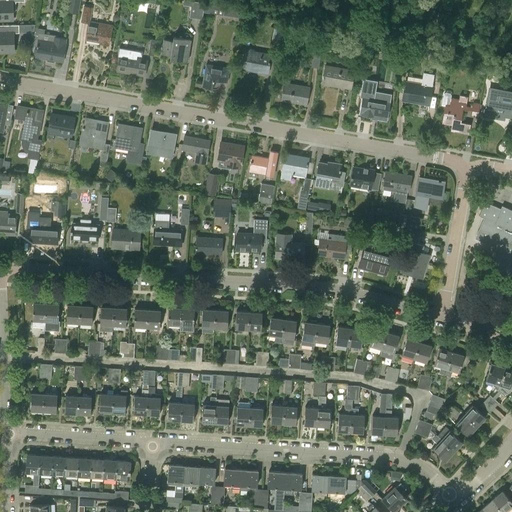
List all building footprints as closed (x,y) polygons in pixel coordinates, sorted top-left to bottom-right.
[(24,0),(0,0),(0,19),(12,19),(12,11),(15,11),(16,9),(15,1),(24,1),(24,0)] [(79,0),(69,0),(67,12),(77,14),(79,0)] [(189,17),(202,19),(204,3),(185,0),(183,0),(183,5),(191,6),(189,17)] [(224,6),(205,3),(204,12),(243,18),(245,9),(224,6)] [(91,8),(83,6),(81,22),(88,23),(86,39),(99,41),(99,43),(108,45),(112,25),(89,22),(91,8)] [(286,17),(279,15),(277,29),(284,30),(286,17)] [(18,31),(18,23),(2,24),(2,25),(2,29),(1,31),(0,30),(0,51),(14,50),(13,31),(18,31)] [(35,28),(31,44),(37,45),(35,56),(62,61),(65,44),(64,43),(64,39),(54,37),(55,36),(49,34),(48,41),(41,40),(43,29),(35,28)] [(190,40),(173,37),(172,41),(163,39),(161,53),(175,56),(174,60),(186,61),(190,40)] [(156,40),(150,39),(148,55),(154,56),(156,40)] [(411,47),(406,46),(403,61),(414,63),(416,51),(411,50),(411,47)] [(119,57),(117,71),(144,76),(147,61),(137,59),(137,56),(141,57),(142,52),(119,47),(117,57),(119,57)] [(253,50),(244,49),(241,69),(267,74),(271,55),(252,52),(253,50)] [(321,54),(314,53),(311,67),(319,69),(321,54)] [(229,69),(205,65),(202,87),(212,89),(215,89),(216,89),(218,88),(219,86),(220,81),(227,83),(229,69)] [(354,71),(325,66),(322,83),(351,88),(354,71)] [(423,73),(421,85),(406,83),(403,100),(429,105),(431,87),(432,87),(434,75),(423,73)] [(362,98),(359,115),(378,118),(378,119),(387,121),(390,103),(392,94),(376,91),(377,81),(363,78),(360,97),(362,98)] [(309,87),(284,83),(281,101),(306,105),(309,87)] [(511,91),(498,89),(498,91),(490,90),(487,108),(496,109),(495,111),(504,112),(503,115),(511,116),(511,113),(511,91)] [(467,102),(451,99),(449,106),(445,105),(442,123),(452,125),(451,131),(469,134),(470,124),(461,123),(463,110),(465,110),(467,102)] [(13,105),(0,102),(0,131),(3,132),(4,124),(10,125),(13,105)] [(480,104),(473,103),(471,115),(478,116),(480,104)] [(37,159),(41,143),(40,143),(41,141),(36,140),(37,134),(38,134),(42,110),(17,105),(15,116),(25,118),(23,132),(20,131),(19,139),(22,139),(21,143),(22,146),(24,148),(26,151),(28,152),(27,157),(37,159)] [(74,125),(67,124),(68,116),(51,113),(47,133),(72,138),(74,125)] [(103,146),(101,154),(100,161),(107,162),(109,145),(103,144),(107,123),(85,119),(81,143),(92,146),(92,144),(103,146)] [(118,122),(114,146),(128,149),(125,162),(141,165),(144,143),(140,142),(143,127),(118,122)] [(176,134),(151,130),(147,152),(172,156),(176,134)] [(209,140),(184,135),(181,149),(196,152),(194,162),(205,164),(209,140)] [(219,142),(216,156),(218,156),(217,167),(230,169),(229,171),(237,172),(238,167),(239,167),(243,146),(219,142)] [(277,152),(270,151),(268,158),(252,156),(249,171),(266,174),(265,175),(273,176),(277,152)] [(308,158),(285,154),(280,178),(290,180),(291,173),(305,176),(308,158)] [(331,164),(319,162),(315,186),(328,188),(329,181),(337,182),(336,185),(342,186),(344,172),(339,171),(341,164),(332,162),(331,164)] [(371,189),(378,190),(381,173),(374,172),(374,170),(368,169),(368,168),(367,168),(367,169),(364,168),(364,169),(353,167),(352,167),(353,167),(351,176),(350,178),(351,178),(350,186),(371,189)] [(218,174),(208,172),(204,193),(214,195),(218,174)] [(409,191),(411,176),(386,172),(383,187),(383,189),(395,191),(393,200),(405,202),(407,191),(409,191)] [(311,179),(305,177),(303,189),(301,189),(300,193),(302,193),(299,209),(305,210),(311,179)] [(444,182),(418,178),(416,193),(417,193),(414,207),(426,209),(428,196),(442,198),(444,182)] [(274,185),(261,183),(258,202),(271,204),(274,185)] [(24,194),(17,192),(16,212),(23,213),(24,194)] [(308,201),(307,209),(329,213),(330,204),(319,202),(318,203),(308,201)] [(231,204),(213,203),(212,216),(230,217),(231,204)] [(511,210),(501,206),(500,209),(484,203),(479,217),(484,219),(482,222),(477,233),(478,233),(475,239),(511,254),(511,255),(511,254),(511,210)] [(107,208),(106,219),(106,221),(114,222),(115,208),(107,208)] [(189,208),(181,208),(180,224),(188,224),(189,208)] [(27,212),(27,228),(29,228),(29,243),(57,244),(57,229),(49,228),(49,218),(37,218),(38,213),(27,212)] [(15,214),(6,214),(6,216),(0,215),(0,231),(5,232),(5,235),(14,235),(15,214)] [(406,228),(419,230),(421,218),(408,215),(406,228)] [(353,219),(345,218),(344,226),(358,228),(359,220),(353,219)] [(91,220),(80,219),(80,224),(72,223),(71,239),(97,240),(97,225),(90,225),(91,220)] [(255,219),(253,237),(241,236),(240,249),(263,251),(263,241),(266,242),(267,220),(255,219)] [(169,220),(155,220),(155,229),(153,229),(153,244),(180,246),(181,230),(168,230),(169,220)] [(419,230),(406,228),(404,236),(418,238),(420,230),(419,230)] [(139,230),(112,229),(111,247),(138,249),(139,230)] [(292,233),(275,232),(275,242),(276,242),(275,257),(302,259),(303,244),(291,243),(292,233)] [(346,235),(328,233),(327,240),(319,239),(317,255),(343,258),(344,248),(350,249),(352,237),(345,236),(346,235)] [(221,239),(195,237),(194,253),(220,254),(221,239)] [(423,246),(410,242),(401,271),(423,278),(429,255),(421,252),(423,246)] [(371,246),(365,244),(361,257),(367,259),(365,268),(385,274),(390,254),(370,248),(371,246)] [(44,327),(44,321),(45,303),(32,302),(31,326),(44,327)] [(45,303),(44,321),(57,322),(58,303),(45,303)] [(78,323),(79,304),(66,304),(65,323),(78,323)] [(79,304),(78,323),(91,324),(92,305),(79,304)] [(112,330),(112,325),(113,307),(100,306),(98,330),(112,330)] [(180,326),(181,307),(168,306),(167,325),(180,326)] [(113,307),(112,325),(124,326),(125,307),(113,307)] [(194,308),(181,307),(180,326),(179,330),(192,330),(194,308)] [(146,328),(147,309),(134,308),(133,327),(146,328)] [(213,328),(214,309),(202,308),(201,327),(213,328)] [(147,309),(146,328),(158,328),(159,309),(147,309)] [(214,309),(213,328),(226,328),(228,310),(214,309)] [(247,334),(248,311),(236,310),(235,329),(241,330),(241,334),(247,334)] [(248,311),(247,334),(248,334),(248,330),(260,331),(261,312),(248,311)] [(280,342),(283,319),(270,317),(268,335),(275,336),(274,341),(280,342)] [(296,320),(283,319),(280,342),(293,343),(293,338),(296,320)] [(315,341),(317,323),(317,321),(310,320),(310,322),(304,321),(302,339),(301,344),(314,346),(315,341)] [(330,325),(317,323),(315,341),(327,343),(330,325)] [(348,346),(351,328),(337,326),(335,344),(348,346)] [(363,329),(351,328),(348,346),(361,347),(363,329)] [(369,345),(382,349),(387,331),(375,328),(369,345)] [(392,357),(393,352),(394,353),(399,335),(387,331),(382,349),(381,349),(380,354),(392,357)] [(402,355),(414,359),(419,341),(407,338),(402,355)] [(432,345),(419,341),(414,359),(427,363),(432,345)] [(161,359),(178,360),(178,349),(168,349),(168,345),(162,345),(161,359)] [(445,374),(452,351),(439,347),(434,365),(440,367),(439,373),(445,374)] [(178,360),(187,361),(187,355),(179,354),(179,349),(178,349),(178,360)] [(452,351),(445,374),(450,376),(452,370),(459,372),(464,355),(452,351)] [(359,374),(362,360),(356,359),(353,372),(359,374)] [(368,361),(362,360),(359,374),(364,375),(368,361)] [(497,390),(504,367),(491,363),(490,365),(488,364),(487,369),(489,370),(486,380),(494,383),(493,385),(497,390)] [(505,367),(504,367),(497,390),(504,396),(511,387),(511,377),(511,376),(511,369),(511,366),(506,365),(505,367)] [(384,379),(390,381),(394,368),(388,366),(384,379)] [(399,369),(394,368),(390,381),(396,382),(399,369)] [(146,415),(148,371),(142,370),(141,384),(142,384),(141,396),(133,396),(132,414),(146,415)] [(154,371),(148,371),(146,415),(158,415),(159,397),(153,397),(154,385),(153,385),(154,371)] [(423,389),(426,376),(420,374),(417,387),(423,389)] [(245,389),(245,377),(234,376),(234,388),(245,389)] [(426,376),(423,389),(429,390),(432,377),(426,376)] [(118,394),(112,394),(111,412),(124,413),(125,395),(127,395),(127,390),(121,389),(118,394)] [(42,412),(43,393),(30,393),(29,411),(42,412)] [(43,393),(42,412),(55,412),(56,394),(43,393)] [(99,393),(98,411),(104,412),(104,414),(109,414),(110,412),(111,412),(112,394),(99,393)] [(384,434),(387,393),(381,393),(380,407),(379,415),(372,415),(371,434),(384,434)] [(387,393),(384,434),(397,435),(398,416),(391,416),(391,410),(386,409),(386,407),(392,408),(392,393),(387,393)] [(429,400),(443,404),(445,399),(431,394),(429,400)] [(74,417),(75,414),(76,414),(77,396),(64,395),(63,413),(67,413),(67,416),(74,417)] [(486,399),(494,407),(498,403),(490,395),(486,399)] [(77,396),(76,414),(89,415),(90,396),(77,396)] [(326,397),(324,397),(319,396),(318,408),(318,407),(316,426),(329,427),(330,408),(325,408),(326,397)] [(215,405),(216,405),(216,397),(210,397),(210,402),(204,403),(204,404),(202,404),(201,422),(214,423),(215,405)] [(350,432),(352,408),(352,399),(346,399),(345,399),(344,408),(346,408),(346,413),(339,413),(338,432),(343,432),(343,434),(349,434),(350,432)] [(494,407),(486,399),(481,404),(490,412),(494,407)] [(441,410),(443,404),(429,400),(428,405),(441,410)] [(179,421),(181,402),(167,402),(166,420),(179,421)] [(181,402),(179,421),(193,421),(194,403),(181,402)] [(270,423),(282,424),(284,405),(271,404),(270,423)] [(463,414),(477,426),(486,417),(472,404),(463,414)] [(215,405),(214,423),(227,424),(228,406),(216,405),(215,405)] [(296,406),(284,405),(282,424),(295,425),(296,406)] [(441,410),(428,405),(426,411),(439,415),(441,410)] [(248,425),(250,407),(236,406),(235,425),(248,425)] [(250,407),(248,425),(261,426),(262,408),(250,407)] [(304,426),(316,426),(318,407),(305,407),(304,426)] [(358,408),(352,408),(350,432),(363,433),(364,414),(358,414),(358,408)] [(468,436),(477,426),(463,414),(455,424),(468,436)] [(430,429),(432,423),(419,419),(417,425),(430,429)] [(428,437),(430,429),(417,425),(414,432),(428,437)] [(437,436),(441,439),(454,452),(463,442),(449,429),(446,426),(437,436)] [(446,461),(454,452),(441,439),(437,436),(436,435),(432,439),(437,443),(432,448),(446,461)] [(37,486),(38,473),(39,455),(26,454),(25,473),(33,473),(32,485),(37,486)] [(52,455),(39,455),(38,473),(51,474),(52,455)] [(65,456),(52,455),(51,474),(64,475),(65,456)] [(76,476),(78,457),(65,456),(64,475),(76,476)] [(90,458),(78,457),(76,476),(89,477),(90,458)] [(102,478),(103,459),(90,458),(89,477),(102,478)] [(116,460),(103,459),(102,478),(115,478),(116,460)] [(116,460),(115,478),(129,479),(130,460),(116,460)] [(167,485),(182,486),(184,465),(168,464),(167,485)] [(199,466),(184,465),(182,486),(197,487),(198,483),(199,466)] [(215,467),(199,466),(198,483),(214,484),(215,467)] [(240,490),(241,470),(225,468),(224,484),(231,485),(231,489),(240,490)] [(257,471),(241,470),(240,490),(248,490),(248,486),(256,487),(257,471)] [(284,495),(284,494),(285,472),(269,471),(268,487),(276,488),(275,494),(284,495)] [(302,473),(285,472),(284,494),(292,495),(293,489),(301,489),(302,473)] [(328,491),(329,476),(313,475),(312,490),(328,491)] [(329,476),(328,491),(354,493),(355,492),(356,480),(345,479),(345,477),(329,476)] [(361,486),(371,496),(376,491),(366,481),(361,481),(361,486)] [(36,493),(37,488),(37,486),(32,485),(24,485),(23,492),(36,493)] [(371,496),(361,486),(356,491),(366,501),(371,496)] [(406,499),(394,487),(381,499),(393,511),(406,499)] [(492,499),(503,511),(504,511),(511,505),(511,502),(502,490),(492,499)] [(114,491),(114,493),(114,499),(128,500),(128,492),(114,491)] [(166,496),(166,502),(178,503),(181,503),(182,497),(183,491),(175,491),(174,496),(166,496)] [(29,511),(47,511),(47,497),(31,498),(31,504),(29,504),(29,511)] [(280,511),(283,511),(284,500),(275,499),(274,510),(280,511)] [(503,511),(492,499),(482,507),(486,511),(503,511)]
